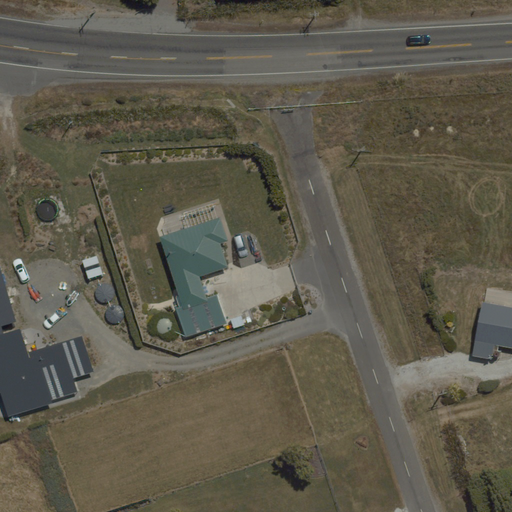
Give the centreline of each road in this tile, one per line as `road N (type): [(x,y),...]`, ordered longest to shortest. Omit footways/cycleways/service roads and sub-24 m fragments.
road 1 (secondary): [(0,44),(218,58),(511,42)]
road 2 (residential): [(293,108),(294,145),(422,511)]
